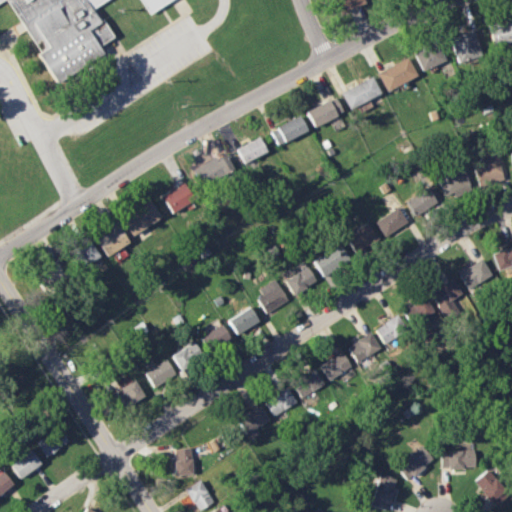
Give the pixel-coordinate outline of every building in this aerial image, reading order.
[(0,0),(0,1),(54,88),(113,46),(96,12),(114,0),(134,0),(145,16),(169,0),(0,0)] [(339,0),(342,9),(361,4),(360,0),(339,0)] [(447,37),(456,63),(480,54),(470,29),(447,37)] [(443,60),(436,42),(412,52),(419,70),(443,60)] [(374,73),(384,91),(414,75),(405,57),(374,73)] [(378,95),(371,77),(338,90),(345,108),(378,95)] [(303,111),(311,127),(340,113),(333,97),(303,111)] [(274,145),(304,131),(297,115),(267,130),(274,145)] [(264,151),(256,136),(233,148),(241,163),(264,151)] [(192,169),(203,187),(232,170),(222,152),(192,169)] [(477,186),(502,179),(495,154),(470,162),(477,186)] [(468,186),(459,165),(434,176),(443,197),(468,186)] [(170,213),(192,199),(180,182),(159,197),(170,213)] [(435,203),(427,188),(404,199),(411,215),(435,203)] [(130,235),(159,217),(149,200),(120,218),(130,235)] [(382,237),(405,222),(395,206),(372,221),(382,237)] [(376,241),(365,222),(343,235),(354,254),(376,241)] [(94,237),(103,256),(127,244),(118,226),(94,237)] [(77,269),(97,256),(88,241),(68,254),(77,269)] [(321,277),(348,260),(337,243),(311,260),(321,277)] [(490,279),(479,258),(456,270),(467,291),(490,279)] [(314,282),(305,266),(282,280),(291,295),(314,282)] [(256,298),(263,313),(286,302),(274,279),(257,288),(261,295),(256,298)] [(451,300),(459,296),(452,280),(429,290),(440,315),(455,309),(451,300)] [(414,328),(434,316),(423,297),(403,308),(414,328)] [(225,320),(234,334),(256,321),(247,306),(225,320)] [(373,327),(382,345),(406,332),(397,315),(373,327)] [(207,352),(229,338),(219,323),(198,337),(207,352)] [(355,362),(378,349),(368,332),(345,346),(355,362)] [(201,356),(191,340),(169,355),(179,371),(201,356)] [(327,382),(350,369),(340,352),(317,365),(327,382)] [(175,375),(164,359),(143,372),(153,389),(175,375)] [(299,398),(322,385),(313,368),(290,381),(299,398)] [(143,396),(131,379),(110,393),(121,410),(143,396)] [(271,415),(294,404),(287,388),(263,399),(271,415)] [(236,417),(243,433),(267,422),(259,406),(236,417)] [(42,456),(66,442),(58,428),(34,442),(42,456)] [(406,480),(430,457),(419,445),(395,468),(406,480)] [(172,449),(173,476),(191,476),(190,449),(172,449)] [(439,468),(472,467),(472,450),(439,451),(439,468)] [(38,464),(29,451),(8,465),(17,478),(38,464)] [(491,506),(506,495),(487,469),(472,479),(491,506)] [(0,492),(11,484),(0,471),(0,492)] [(385,510),(394,478),(378,473),(369,505),(385,510)] [(183,490),(197,511),(212,502),(197,481),(183,490)] [(77,511),(102,511),(85,500),(77,511)]
